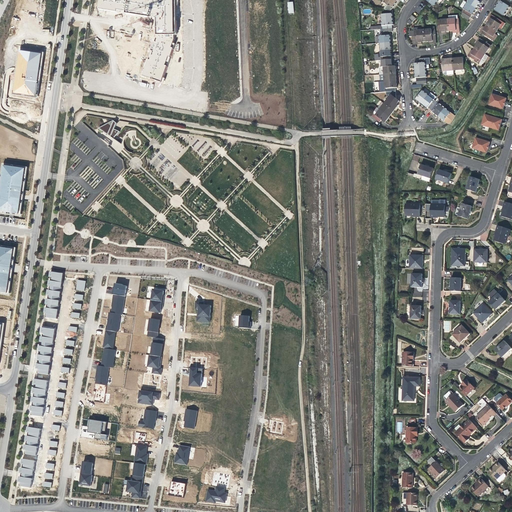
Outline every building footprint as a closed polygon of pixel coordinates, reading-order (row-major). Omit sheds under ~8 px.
[(50,0),(28,0),(25,25),(46,28),(50,0)] [(100,0),(99,9),(154,18),(159,19),(159,38),(144,77),(161,83),(177,39),(177,34),(176,13),(176,0),(100,0)] [(215,85),(215,99),(227,99),(227,86),(232,86),(229,1),(223,1),(223,0),(212,0),(213,3),(218,3),(220,85),(215,85)] [(383,0),(383,1),(387,4),(392,8),(392,9),(396,4),(399,0),(383,0)] [(480,2),(481,0),(468,0),(467,2),(477,9),(480,5),(481,3),(480,2)] [(494,11),(503,16),(509,6),(501,1),(498,6),(494,11)] [(462,12),(463,13),(470,17),(472,15),(473,15),(475,12),(477,9),(467,2),(463,9),(464,9),(462,12)] [(382,26),(392,25),(394,25),(393,19),(393,13),(381,14),(381,26),(382,26)] [(499,28),(503,22),(491,14),(489,17),(491,19),(489,21),(487,24),(497,31),(499,28)] [(459,18),(448,19),(449,31),(452,31),(456,31),(457,33),(460,33),(459,18)] [(439,35),(442,34),(442,32),(445,32),(449,31),(448,19),(438,20),(439,35)] [(479,32),(491,40),(495,34),(497,31),(487,24),(485,28),(483,31),(481,29),(479,32)] [(433,41),(433,43),(436,43),(435,29),(428,30),(425,30),(426,42),(429,41),(433,41)] [(413,45),(418,45),(418,42),(421,42),(426,42),(425,30),(420,30),(414,31),(412,31),(413,45)] [(389,36),(379,36),(379,44),(390,43),(390,40),(389,36)] [(479,38),(477,41),(479,42),(477,45),(475,48),(485,54),(491,45),(479,38)] [(380,54),(391,54),(391,49),(390,43),(379,44),(380,54)] [(480,63),(485,54),(475,48),(473,51),(471,54),(469,53),(468,55),(480,63)] [(37,98),(44,52),(18,49),(12,94),(37,98)] [(463,56),(460,56),(460,58),(457,59),(453,59),(454,71),(464,70),(463,56)] [(443,72),(454,71),(453,59),(449,59),(445,59),(445,57),(442,57),(443,72)] [(416,78),(416,82),(426,81),(426,70),(415,71),(415,76),(415,78),(416,78)] [(384,74),(385,81),(397,81),(397,77),(396,73),(384,74)] [(385,89),(386,89),(395,88),(397,88),(397,84),(397,81),(385,81),(385,89)] [(419,102),(421,104),(428,95),(422,91),(416,100),(419,102)] [(505,102),(506,97),(492,93),(489,103),(503,107),(505,102)] [(399,101),(397,99),(391,95),(385,104),(394,111),(398,106),(396,104),(397,103),(399,101)] [(428,108),(434,100),(428,95),(421,104),(425,107),(427,109),(428,108)] [(434,100),(428,108),(431,110),(437,102),(434,100)] [(392,114),(394,111),(385,104),(382,102),(378,108),(380,109),(390,117),(392,114)] [(435,115),(438,117),(445,108),(437,102),(431,110),(433,112),(432,113),(435,115)] [(444,122),(445,120),(451,113),(445,108),(438,117),(441,120),(444,122)] [(380,109),(375,115),(382,120),(385,123),(388,120),(390,117),(380,109)] [(451,113),(445,120),(450,124),(456,117),(451,113)] [(496,129),(500,118),(484,113),(481,124),(496,129)] [(382,120),(375,115),(374,114),(372,117),(376,120),(380,123),(382,120)] [(116,123),(113,120),(99,128),(114,139),(119,132),(115,129),(116,123)] [(475,137),(472,147),(486,152),(488,146),(489,141),(475,137)] [(28,167),(2,163),(0,174),(0,213),(20,216),(28,167)] [(421,163),(417,173),(422,175),(421,178),(428,181),(430,178),(433,168),(427,166),(421,163)] [(448,183),(451,173),(445,171),(438,169),(435,179),(448,183)] [(465,188),(476,191),(477,185),(479,178),(469,175),(465,188)] [(511,202),(505,200),(503,205),(505,205),(504,207),(504,208),(503,208),(501,214),(511,217),(511,216),(511,202)] [(419,216),(420,202),(411,202),(411,203),(405,203),(405,215),(412,215),(412,214),(414,214),(415,214),(415,216),(419,216)] [(457,215),(467,218),(469,212),(471,205),(461,202),(457,215)] [(444,206),(444,204),(438,204),(438,203),(435,203),(430,203),(429,216),(434,216),(434,215),(435,215),(437,215),(444,216),(444,210),(446,210),(447,206),(444,206)] [(506,238),(509,228),(497,224),(495,230),(497,230),(496,232),(496,233),(495,233),(493,239),(504,243),(505,238),(506,238)] [(15,247),(0,245),(0,293),(8,295),(15,247)] [(451,261),(464,261),(464,248),(458,248),(451,247),(451,261)] [(473,248),(472,261),(477,261),(482,261),(486,262),(486,248),(480,248),(473,248)] [(408,267),(422,268),(422,262),(422,255),(409,254),(408,267)] [(58,318),(64,273),(51,271),(44,316),(58,318)] [(411,286),(421,286),(421,280),(422,273),(411,273),(411,286)] [(450,290),(460,291),(461,277),(450,277),(450,284),(450,290)] [(86,281),(77,280),(76,290),(84,291),(86,281)] [(114,287),(113,294),(114,294),(125,296),(126,296),(127,286),(123,286),(123,285),(116,284),(115,287),(114,287)] [(491,298),(497,292),(495,289),(493,289),(489,293),(489,295),(491,298)] [(164,295),(164,291),(154,290),(152,301),(164,302),(165,295),(164,295)] [(504,300),(497,292),(491,298),(487,301),(495,309),(500,304),(504,300)] [(125,296),(114,294),(112,307),(113,307),(112,313),(121,314),(123,314),(125,296)] [(449,313),(459,314),(460,300),(449,299),(449,306),(449,313)] [(164,302),(152,301),(151,311),(161,313),(161,309),(163,309),(164,302)] [(204,302),(196,301),(195,309),(198,310),(197,321),(210,322),(212,306),(204,305),(204,302)] [(487,317),(492,313),(483,303),(473,312),(482,322),(487,317)] [(409,317),(420,317),(420,311),(420,305),(410,304),(409,317)] [(112,313),(110,313),(108,326),(107,326),(106,330),(118,332),(121,314),(112,313)] [(251,328),(251,316),(241,315),(240,328),(251,328)] [(154,337),(158,338),(160,320),(151,319),(148,336),(154,337)] [(452,333),(460,342),(465,337),(470,333),(462,324),(452,333)] [(49,375),(56,329),(43,327),(36,373),(49,375)] [(114,349),(116,332),(106,330),(103,347),(114,349)] [(152,355),(161,357),(164,339),(158,338),(154,337),(152,355)] [(500,345),(494,350),(501,358),(511,348),(505,341),(500,345)] [(116,350),(105,349),(104,361),(103,361),(102,367),(109,368),(113,368),(116,350)] [(414,353),(403,353),(402,367),(412,367),(412,361),(412,358),(413,358),(414,353)] [(152,355),(150,355),(149,367),(154,368),(153,374),(161,375),(162,369),(160,368),(162,357),(161,357),(152,355)] [(207,358),(191,356),(190,367),(206,369),(207,358)] [(102,367),(98,366),(96,378),(97,378),(96,384),(107,385),(109,368),(102,367)] [(203,369),(189,368),(189,373),(191,374),(190,386),(201,387),(203,369)] [(162,375),(144,373),(142,386),(160,389),(162,375)] [(402,401),(414,401),(414,390),(413,390),(413,388),(413,387),(419,387),(419,378),(403,378),(402,401)] [(43,416),(48,381),(35,379),(30,414),(43,416)] [(465,379),(462,383),(463,384),(462,386),(459,389),(466,396),(469,393),(474,389),(465,379)] [(104,403),(107,385),(96,384),(95,383),(93,394),(95,394),(94,401),(104,403)] [(160,394),(141,391),(139,403),(153,405),(154,401),(153,400),(153,398),(154,398),(155,399),(159,400),(160,394)] [(452,394),(444,401),(449,407),(455,412),(463,405),(452,394)] [(495,400),(497,403),(503,397),(501,394),(499,394),(495,398),(495,400)] [(509,405),(509,406),(511,403),(511,400),(507,394),(503,397),(497,403),(503,409),(507,406),(509,405)] [(477,403),(482,408),(487,403),(482,398),(477,403)] [(476,417),(483,424),(488,420),(490,417),(493,415),(494,416),(496,414),(488,404),(485,407),(486,408),(476,417)] [(158,410),(146,409),(144,420),(140,420),(139,426),(155,429),(156,423),(157,423),(158,410)] [(198,411),(186,409),(184,421),(185,421),(184,427),(195,429),(198,411)] [(108,422),(89,419),(88,427),(90,427),(89,433),(96,434),(95,439),(107,441),(108,435),(106,435),(108,422)] [(284,422),(270,419),(268,428),(270,428),(269,432),(282,435),(284,422)] [(477,428),(469,420),(456,433),(465,442),(470,438),(468,436),(473,432),(477,428)] [(37,456),(41,429),(28,427),(24,454),(37,456)] [(417,428),(406,428),(406,442),(416,443),(416,436),(416,433),(417,433),(417,428)] [(137,445),(148,447),(151,447),(152,442),(145,441),(147,433),(136,432),(134,444),(137,445)] [(135,463),(136,463),(145,465),(147,465),(148,454),(147,454),(148,447),(137,445),(135,463)] [(187,465),(190,447),(180,446),(179,453),(177,453),(175,463),(187,465)] [(31,488),(36,461),(23,459),(19,485),(31,488)] [(95,462),(84,460),(80,485),(92,486),(94,475),(93,475),(95,462)] [(436,479),(445,471),(441,466),(437,461),(428,469),(436,479)] [(488,472),(493,477),(503,468),(498,462),(493,466),(488,472)] [(145,465),(136,463),(133,481),(143,483),(145,465)] [(211,485),(216,486),(225,488),(229,488),(231,475),(214,472),(211,485)] [(404,473),(403,487),(413,488),(413,482),(412,482),(412,479),(412,477),(413,477),(414,473),(404,473)] [(490,487),(486,483),(482,479),(476,484),(471,489),(479,497),(490,487)] [(133,481),(124,480),(124,485),(128,486),(128,492),(133,492),(132,498),(140,499),(143,483),(133,481)] [(486,483),(490,487),(491,489),(494,486),(489,480),(486,483)] [(186,484),(171,481),(168,495),(184,498),(186,484)] [(109,484),(104,484),(103,490),(102,490),(101,492),(108,493),(109,484)] [(208,490),(206,502),(216,503),(216,502),(224,503),(226,501),(227,496),(225,496),(226,493),(225,493),(225,488),(216,486),(216,491),(208,490)] [(408,495),(408,505),(418,506),(418,501),(418,496),(408,495)]
